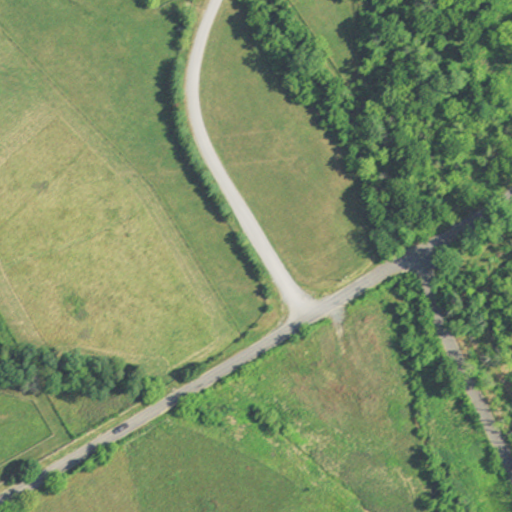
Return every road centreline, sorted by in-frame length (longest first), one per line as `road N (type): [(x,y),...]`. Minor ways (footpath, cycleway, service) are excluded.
road 1 (tertiary): [(0,504),(511,196)]
road 2 (residential): [(221,0),(190,77),(193,132),(302,324)]
road 3 (residential): [(511,471),(437,321),(421,253)]
